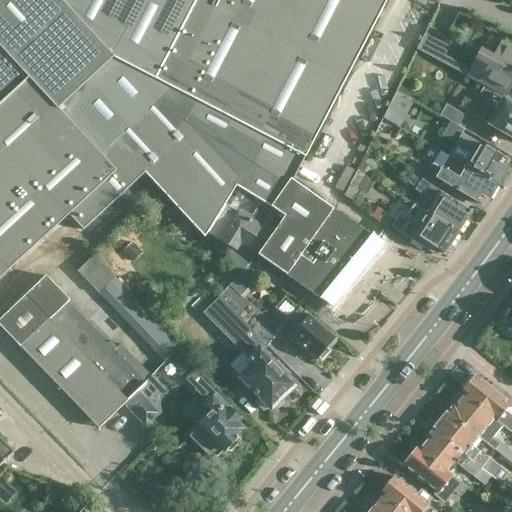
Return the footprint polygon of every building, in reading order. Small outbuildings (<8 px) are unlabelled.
[(208,234),(226,205),(236,187),(271,209),(283,217),(257,255),(330,307),(381,244),(291,179),(303,156),(306,158),(387,0),(0,0),(0,277),(68,215),(83,230),(144,173),(205,239),(208,234)] [(448,67),(449,66),(467,76),(484,86),(502,96),(504,98),(511,83),(511,46),(502,41),(494,57),(481,50),(470,70),(444,56),(452,40),(427,27),(416,50),(448,67)] [(489,100),(486,104),(497,110),(489,125),(511,138),(511,104),(501,98),(502,96),(484,86),(479,94),(489,100)] [(408,99),(396,93),(390,104),(402,110),(408,99)] [(454,124),(458,126),(464,115),(446,104),(439,116),(445,120),(454,124)] [(450,132),(448,136),(456,141),(448,155),(497,184),(507,168),(504,166),(507,161),(462,135),(465,130),(458,126),(454,124),(450,132)] [(424,176),(435,183),(437,179),(482,205),(485,199),(488,201),(497,184),(448,155),(439,170),(430,165),(424,176)] [(360,191),(366,194),(374,181),(365,175),(368,168),(360,164),(343,196),(354,203),(360,191)] [(435,183),(424,176),(416,171),(408,183),(415,189),(415,190),(420,194),(413,204),(457,233),(471,211),(433,187),(435,183)] [(237,212),(226,205),(208,234),(219,240),(237,251),(241,245),(247,249),(262,225),(271,212),(259,204),(252,215),(248,214),(241,210),(240,212),(237,211),(237,212)] [(432,254),(435,249),(443,254),(457,233),(413,204),(407,215),(401,211),(394,222),(391,227),(432,254)] [(115,278),(94,256),(77,271),(98,294),(115,278)] [(221,293),(233,305),(255,282),(243,270),(221,293)] [(46,276),(0,318),(0,326),(99,429),(146,383),(147,383),(152,378),(121,344),(117,348),(110,341),(108,343),(68,301),(69,300),(46,276)] [(160,323),(143,304),(117,277),(99,295),(162,360),(179,342),(160,323)] [(268,347),(255,334),(238,316),(220,296),(202,313),(241,353),(238,356),(246,363),(247,362),(250,365),(238,377),(256,395),(254,402),(263,411),(267,410),(269,412),(297,385),(264,351),(268,347)] [(238,316),(255,334),(267,321),(248,305),(238,316)] [(293,315),(290,313),(275,331),(289,343),(292,340),(316,360),(317,359),(320,362),(331,350),(328,348),(335,339),(298,308),(293,315)] [(216,458),(221,452),(223,454),(241,438),(238,435),(245,429),(239,422),(242,420),(229,406),(229,407),(194,371),(185,380),(199,394),(196,398),(202,405),(201,406),(207,412),(194,424),(196,425),(190,431),(192,433),(188,437),(211,460),(215,457),(216,458)] [(511,396),(494,382),(490,386),(476,374),(461,393),(502,426),(509,432),(511,429),(511,421),(503,415),(511,402),(511,396)] [(149,405),(165,390),(153,377),(152,378),(147,383),(150,387),(141,396),(149,405)] [(453,402),(446,411),(478,437),(494,450),(500,444),(492,438),(502,426),(461,393),(460,394),(462,395),(455,404),(453,402)] [(139,394),(127,405),(146,425),(158,414),(149,405),(141,396),(139,394)] [(0,438),(0,413),(3,411),(0,408),(0,466),(14,453),(0,438)] [(437,423),(432,430),(490,477),(491,476),(500,483),(508,474),(489,458),(487,460),(479,453),(480,452),(472,445),(478,437),(446,411),(445,412),(444,413),(438,420),(437,423)] [(457,464),(460,467),(484,486),(490,477),(432,430),(426,437),(427,438),(419,448),(418,449),(451,476),(452,476),(453,475),(450,472),(457,464)] [(459,496),(462,494),(467,487),(452,476),(451,476),(418,449),(419,448),(417,446),(412,452),(411,452),(404,461),(404,462),(402,464),(436,491),(433,495),(444,504),(454,492),(459,496)] [(511,452),(505,446),(498,454),(508,462),(511,457),(511,452)] [(382,489),(380,493),(379,493),(381,495),(382,494),(404,511),(422,511),(429,504),(394,475),(390,481),(387,482),(384,485),(382,489)] [(404,511),(382,494),(381,495),(372,506),(370,505),(364,511),(365,511),(404,511)]
